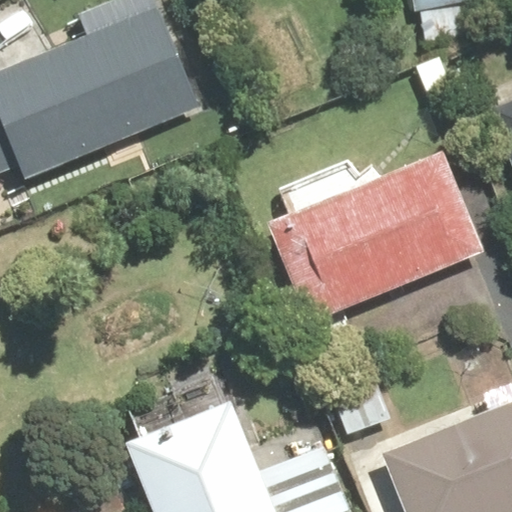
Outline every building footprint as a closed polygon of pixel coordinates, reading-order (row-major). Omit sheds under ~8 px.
[(95,30),(0,72),(0,117),(31,188),(212,106),(163,0),(106,0),(85,10),(95,30)] [(511,0),(421,0),(426,28),(511,13),(511,0)] [(445,142),(286,217),(337,326),(497,252),(445,142)] [(375,346),(325,368),(355,438),(405,417),(375,346)] [(234,382),(121,430),(156,511),(367,511),(334,432),(267,461),(234,382)] [(511,511),(511,397),(387,448),(412,511),(511,511)]
